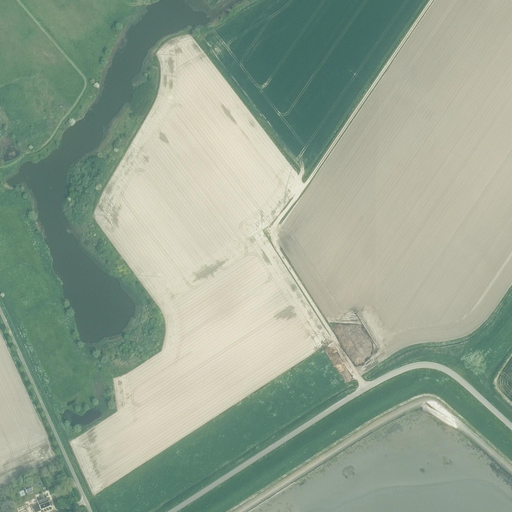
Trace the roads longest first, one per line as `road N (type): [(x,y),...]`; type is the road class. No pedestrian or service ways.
road 1 (unclassified): [(171,511),(363,388),(414,364),(440,366),(511,427)]
road 2 (unclassified): [(90,511),(0,305)]
